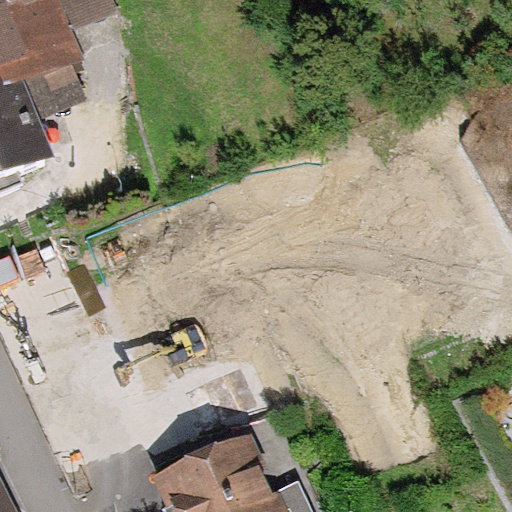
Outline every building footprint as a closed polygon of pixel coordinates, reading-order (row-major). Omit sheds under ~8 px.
[(0,0),(0,179),(56,159),(43,122),(91,105),(76,66),(91,61),(80,32),(122,16),(115,0),(0,0)] [(267,299),(244,305),(252,335),(275,329),(267,299)] [(280,357),(215,386),(235,431),(300,403),(280,357)] [(313,511),(300,482),(279,492),(253,436),(157,481),(171,511),(313,511)] [(15,511),(0,480),(0,511),(15,511)]
